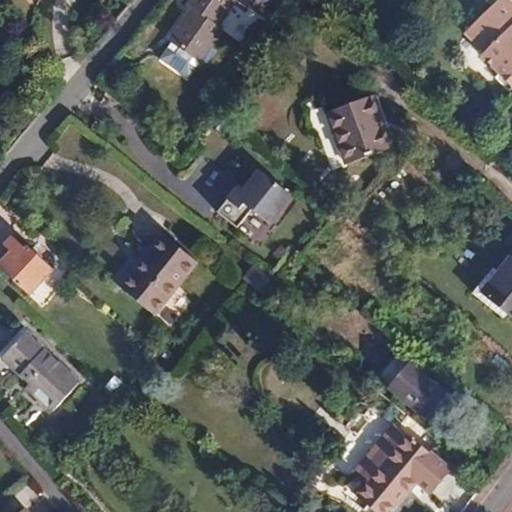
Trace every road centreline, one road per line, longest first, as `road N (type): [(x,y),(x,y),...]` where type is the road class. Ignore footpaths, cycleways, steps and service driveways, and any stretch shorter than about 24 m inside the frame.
road 1 (residential): [(0,187),(136,0)]
road 2 (residential): [(0,412),(80,511)]
